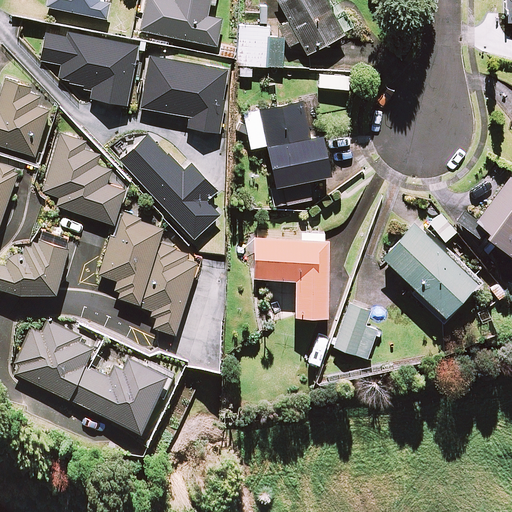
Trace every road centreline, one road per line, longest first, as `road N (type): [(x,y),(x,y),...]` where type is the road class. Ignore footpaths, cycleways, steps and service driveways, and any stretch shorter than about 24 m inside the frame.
road 1 (residential): [(156,323),(102,293),(47,290),(0,302)]
road 2 (residential): [(127,431),(9,379),(0,353)]
road 3 (residential): [(425,120),(442,0)]
